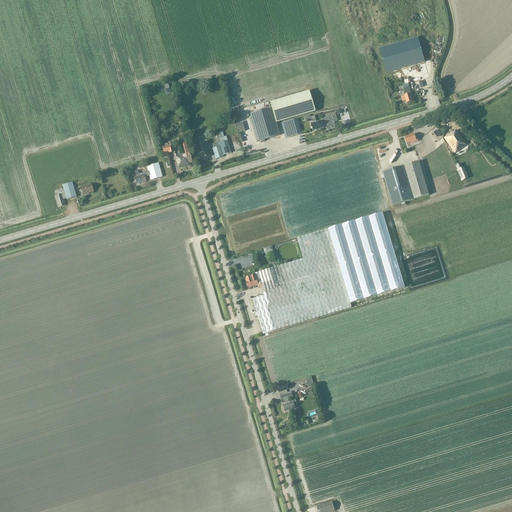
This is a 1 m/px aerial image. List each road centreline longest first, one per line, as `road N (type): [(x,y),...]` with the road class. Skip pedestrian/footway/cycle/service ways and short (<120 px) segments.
road 1 (tertiary): [(297,511),(198,181)]
road 2 (tertiary): [(198,181),(458,103),(511,76)]
road 3 (tertiary): [(0,240),(198,181)]
